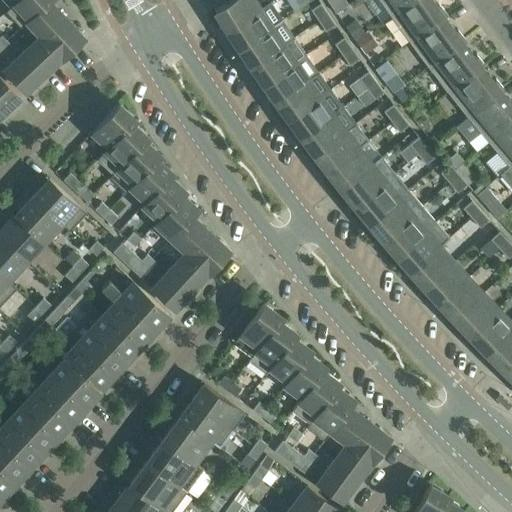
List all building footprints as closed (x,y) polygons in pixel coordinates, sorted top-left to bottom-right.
[(50,0),(17,0),(10,7),(5,11),(21,27),(27,21),(49,1),(50,0)] [(254,0),(230,0),(214,10),(227,30),(260,8),(254,0)] [(380,0),(390,14),(410,0),(380,0)] [(409,40),(443,15),(446,13),(439,3),(436,5),(431,0),(410,0),(390,14),(409,40)] [(4,69),(15,81),(25,91),(61,57),(62,58),(83,37),(49,1),(27,21),(41,35),(4,69)] [(260,8),(227,30),(238,48),(281,19),(270,2),(260,8)] [(320,3),(310,9),(318,20),(328,14),(320,3)] [(325,31),(335,24),(328,14),(318,20),(325,31)] [(343,22),(351,34),(361,27),(352,15),(343,22)] [(462,41),(465,38),(457,29),(454,31),(443,15),(409,40),(428,66),(462,41)] [(281,19),(238,48),(250,66),(283,43),(293,37),(281,19)] [(355,38),(364,52),(376,44),(366,31),(355,38)] [(2,35),(0,36),(0,45),(5,50),(11,45),(2,35)] [(250,66),(262,84),(305,54),(293,37),(283,43),(250,66)] [(344,37),(334,43),(341,54),(351,47),(344,37)] [(473,56),(462,41),(428,66),(447,91),(481,65),(484,63),(476,53),(473,56)] [(349,65),(359,58),(351,47),(341,54),(349,65)] [(305,54),(262,84),(275,101),(307,78),(317,71),(305,54)] [(387,60),(376,69),(383,78),(394,70),(387,60)] [(467,116),(500,90),(503,87),(495,78),(493,80),(481,65),(447,91),(467,116)] [(307,78),(275,101),(288,119),(320,96),(330,89),(317,71),(307,78)] [(368,71),(358,78),(366,88),(376,81),(368,71)] [(19,96),(0,76),(0,108),(3,112),(19,96)] [(374,99),(383,92),(376,81),(366,88),(374,99)] [(320,96),(288,119),(301,137),(333,113),(342,106),(330,89),(320,96)] [(404,89),(395,95),(402,104),(407,100),(408,93),(404,89)] [(488,141),(511,120),(511,104),(500,90),(467,116),(488,141)] [(92,131),(108,146),(109,147),(131,122),(132,122),(135,119),(118,103),(97,126),(92,131)] [(393,104),(383,111),(391,121),(400,114),(393,104)] [(333,113),(301,137),(313,154),(345,130),(355,123),(342,106),(333,113)] [(399,132),(409,125),(400,114),(391,121),(399,132)] [(511,120),(488,141),(509,165),(511,162),(511,120)] [(108,146),(97,159),(113,173),(113,174),(144,140),(148,137),(132,122),(131,122),(109,147),(108,146)] [(313,154),(327,171),(358,147),(368,139),(355,123),(345,130),(313,154)] [(418,136),(409,144),(417,154),(426,146),(418,136)] [(126,192),(131,187),(157,158),(157,159),(160,155),(144,140),(113,174),(113,173),(110,177),(126,192)] [(425,164),(435,157),(426,146),(417,154),(425,164)] [(327,171),(340,188),(371,163),(358,147),(327,171)] [(456,151),(448,159),(455,167),(463,160),(456,151)] [(394,172),(381,156),(371,163),(340,188),(354,205),(394,172)] [(131,187),(146,201),(147,201),(169,176),(170,177),(173,173),(157,159),(157,158),(131,187)] [(511,187),(511,162),(509,165),(500,173),(511,187)] [(450,164),(441,172),(449,182),(458,174),(450,164)] [(70,172),(63,179),(71,187),(78,179),(70,172)] [(408,189),(394,172),(354,205),(367,222),(408,189)] [(458,192),(467,184),(458,174),(449,182),(458,192)] [(146,201),(143,205),(159,219),(159,220),(182,195),(185,191),(170,177),(169,176),(147,201),(146,201)] [(86,212),(49,178),(32,196),(61,222),(60,223),(69,231),(86,212)] [(79,194),(86,187),(78,179),(71,187),(79,194)] [(476,194),(482,201),(491,192),(485,186),(476,194)] [(86,187),(79,194),(87,201),(93,194),(86,187)] [(421,205),(408,189),(367,222),(382,239),(421,205)] [(159,219),(156,223),(171,237),(171,238),(172,238),(191,216),(192,216),(198,210),(182,195),(159,220),(159,219)] [(16,213),(44,240),(60,223),(61,222),(32,196),(16,213)] [(471,200),(462,208),(471,217),(480,210),(471,200)] [(102,201),(95,209),(103,216),(110,209),(102,201)] [(497,201),(491,207),(498,215),(505,209),(497,201)] [(435,221),(421,205),(382,239),(396,255),(435,221)] [(111,224),(118,216),(110,209),(103,216),(111,224)] [(480,227),(489,219),(480,210),(471,217),(480,227)] [(0,230),(0,235),(26,260),(44,240),(16,213),(0,230)] [(164,298),(174,308),(208,271),(208,272),(228,250),(192,216),(191,216),(172,238),(186,251),(152,288),(163,298),(164,298)] [(396,255),(410,271),(440,245),(449,237),(435,221),(396,255)] [(127,238),(135,246),(142,238),(134,231),(127,238)] [(499,231),(490,239),(499,248),(508,240),(499,231)] [(0,273),(7,280),(7,279),(26,260),(0,235),(0,273)] [(490,239),(480,248),(489,258),(499,248),(490,239)] [(104,247),(96,240),(89,248),(96,255),(104,247)] [(508,258),(511,254),(511,245),(508,240),(499,248),(508,258)] [(122,242),(113,251),(142,278),(151,269),(142,260),(122,242)] [(410,271),(424,288),(454,261),(440,245),(410,271)] [(81,257),(72,249),(65,257),(73,265),(81,257)] [(147,253),(142,260),(151,269),(157,262),(147,253)] [(88,264),(81,257),(73,265),(73,266),(80,273),(88,264)] [(424,288),(439,303),(468,276),(454,261),(424,288)] [(74,287),(81,293),(100,271),(94,265),(74,287)] [(64,275),(72,281),(80,273),(73,266),(64,275)] [(0,305),(16,288),(7,279),(7,280),(0,273),(0,305)] [(439,303),(454,320),(483,292),(468,276),(439,303)] [(100,287),(111,298),(119,289),(108,279),(100,287)] [(21,401),(22,402),(0,425),(0,495),(168,313),(133,281),(21,401)] [(454,320),(469,335),(498,308),(483,292),(454,320)] [(45,319),(51,324),(74,300),(68,294),(45,319)] [(51,304),(43,297),(35,306),(42,313),(51,304)] [(252,357),(256,351),(278,319),(279,320),(282,316),(264,302),(245,328),(234,343),(252,357)] [(27,315),(34,322),(42,313),(35,306),(27,315)] [(469,335),(484,351),(511,323),(511,322),(498,308),(469,335)] [(252,357),(250,360),(266,372),(270,367),(273,363),(273,364),(293,336),(293,337),(296,333),(279,320),(278,319),(256,351),(252,357)] [(511,323),(484,351),(500,366),(511,353),(511,323)] [(0,366),(0,373),(3,376),(46,330),(39,324),(0,366)] [(16,341),(9,334),(2,341),(10,348),(16,341)] [(270,367),(287,380),(288,380),(307,353),(308,353),(311,349),(293,337),(293,336),(273,364),(273,363),(270,367)] [(0,343),(0,352),(3,355),(10,348),(2,341),(0,343)] [(325,366),(308,353),(307,353),(288,380),(287,380),(284,384),(302,397),(322,370),(325,366)] [(511,353),(500,366),(511,378),(511,353)] [(337,387),(340,383),(322,370),(302,397),(292,410),(309,423),(310,424),(336,386),(337,387)] [(224,375),(218,383),(227,389),(233,381),(224,375)] [(235,396),(242,388),(233,381),(227,389),(235,396)] [(223,423),(223,422),(235,406),(204,382),(191,399),(223,423)] [(324,440),(331,431),(348,406),(349,407),(354,400),(337,387),(336,386),(310,424),(309,423),(306,427),(324,440)] [(210,440),(219,447),(233,429),(223,422),(223,423),(191,399),(179,416),(210,439),(210,440)] [(259,401),(253,409),(261,415),(268,407),(259,401)] [(347,442),(317,482),(329,491),(330,491),(341,500),(371,460),(389,436),(349,407),(348,406),(331,431),(347,442)] [(270,422),(276,413),(268,407),(261,415),(270,422)] [(194,461),(194,460),(210,440),(210,439),(179,416),(163,438),(194,461)] [(288,435),(297,441),(303,433),(294,427),(288,435)] [(204,468),(194,460),(194,461),(163,438),(146,460),(187,490),(204,468)] [(267,444),(259,438),(253,445),(261,451),(267,444)] [(283,440),(275,450),(307,474),(315,463),(304,455),(283,440)] [(248,453),(256,459),(261,451),(253,445),(248,453)] [(309,449),(304,455),(315,463),(320,457),(309,449)] [(130,482),(169,511),(171,511),(187,490),(146,460),(130,482)] [(268,470),(260,464),(253,472),(262,478),(268,470)] [(247,481),(255,487),(262,478),(253,472),(247,481)] [(241,479),(233,473),(225,484),(233,490),(241,479)] [(116,502),(129,511),(169,511),(130,482),(116,502)] [(217,494),(225,500),(233,490),(225,484),(217,494)] [(331,511),(336,506),(307,484),(294,502),(306,511),(331,511)] [(413,511),(438,511),(446,499),(447,499),(449,495),(430,484),(414,511),(413,511)] [(236,511),(242,504),(234,498),(228,507),(234,511),(236,511)] [(464,511),(466,510),(447,499),(446,499),(438,511),(464,511)] [(129,511),(116,502),(107,511),(129,511)] [(286,511),(306,511),(294,502),(286,511)]
